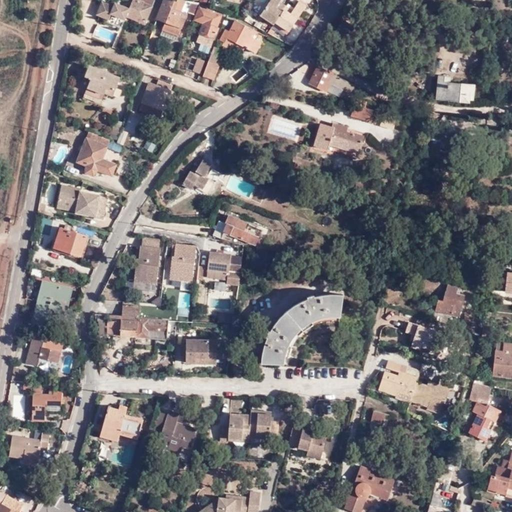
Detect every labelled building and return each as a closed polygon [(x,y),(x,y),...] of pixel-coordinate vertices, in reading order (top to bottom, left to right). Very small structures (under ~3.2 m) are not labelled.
[(113,5),(102,1),(96,14),(109,19),(107,22),(121,28),(125,19),(126,15),(145,23),(154,1),(154,0),(132,0),(130,8),(114,1),(113,5)] [(178,34),(187,12),(195,15),(200,3),(182,0),(178,0),(177,2),(168,0),(164,0),(158,17),(167,21),(164,28),(162,34),(176,40),(178,34)] [(272,0),(262,17),(274,26),(275,24),(285,6),(280,3),(281,0),(272,0)] [(293,11),(285,6),(275,24),(290,33),(306,7),(298,2),(293,11)] [(200,32),(214,37),(219,26),(217,26),(222,13),(201,5),(196,19),(204,23),(200,32)] [(330,38),(341,44),(353,24),(342,18),(330,38)] [(255,30),(236,20),(229,31),(225,30),(220,36),(224,38),(221,44),(229,48),(230,45),(232,40),(244,46),(254,52),(259,41),(256,39),(259,32),(255,30)] [(212,44),(214,37),(200,32),(198,38),(212,44)] [(242,50),(244,46),(232,40),(230,45),(242,50)] [(221,49),(214,47),(212,53),(218,56),(221,49)] [(218,56),(212,53),(209,61),(220,65),(223,57),(218,56)] [(198,58),(193,71),(200,74),(205,61),(198,58)] [(209,61),(203,77),(215,81),(220,65),(209,61)] [(105,92),(113,95),(120,77),(90,65),(86,76),(91,77),(87,88),(85,94),(101,100),(103,95),(105,92)] [(347,81),(318,68),(311,84),(327,91),(337,95),(340,89),(343,90),(347,81)] [(278,84),(289,87),(295,80),(290,75),(278,84)] [(437,100),(468,104),(469,100),(472,100),(474,87),(449,83),(449,78),(440,77),(437,100)] [(143,101),(164,109),(173,85),(158,80),(156,85),(150,83),(143,101)] [(358,95),(360,90),(352,91),(352,87),(348,86),(347,96),(358,95)] [(356,100),(354,106),(364,109),(366,103),(356,100)] [(161,117),(164,109),(143,101),(140,109),(161,117)] [(364,109),(354,106),(351,116),(374,122),(378,113),(364,109)] [(394,128),(398,114),(381,110),(378,124),(394,128)] [(336,129),(320,125),(313,147),(328,150),(329,145),(357,153),(362,136),(345,131),(346,127),(337,125),(336,129)] [(128,132),(122,129),(117,142),(123,145),(128,132)] [(103,158),(111,140),(90,131),(77,162),(86,165),(86,172),(94,175),(98,169),(112,175),(117,164),(103,158)] [(195,173),(191,171),(184,184),(193,189),(196,184),(211,192),(217,182),(214,181),(205,175),(210,167),(212,164),(204,159),(199,167),(195,173)] [(212,174),(214,170),(210,167),(205,175),(214,181),(217,177),(212,174)] [(78,204),(76,211),(76,212),(96,217),(104,219),(108,199),(100,197),(100,195),(87,192),(81,190),(81,189),(61,184),(58,199),(78,204)] [(57,206),(76,211),(78,204),(58,199),(57,206)] [(47,204),(39,202),(38,211),(45,213),(47,204)] [(227,223),(224,230),(255,244),(259,236),(244,230),(247,223),(229,215),(225,222),(227,223)] [(220,238),(224,230),(227,223),(225,222),(218,220),(212,235),(220,238)] [(248,223),(246,230),(260,235),(262,228),(248,223)] [(87,235),(61,228),(55,247),(81,255),(87,235)] [(136,281),(156,284),(161,248),(159,248),(160,238),(143,237),(142,245),(140,245),(136,281)] [(180,280),(192,281),(196,246),(176,244),(174,256),(172,256),(169,279),(180,280)] [(227,284),(238,286),(242,257),(231,255),(231,254),(210,251),(208,270),(228,272),(228,278),(227,284)] [(207,276),(228,278),(228,272),(208,270),(207,276)] [(192,281),(180,280),(178,288),(191,290),(192,281)] [(41,288),(38,300),(64,307),(69,288),(46,282),(44,289),(41,288)] [(444,302),(440,301),(437,312),(458,317),(463,297),(456,295),(457,289),(448,287),(444,302)] [(260,353),(258,361),(281,365),(285,353),(286,350),(288,345),(291,341),(296,335),(301,330),(304,328),(309,325),(313,323),(317,321),(325,318),(334,316),(338,316),(338,295),(329,295),(322,296),(312,298),(301,302),(296,304),(285,314),(281,318),(276,323),(271,330),(268,334),(265,340),(263,345),(260,353)] [(64,307),(38,300),(34,314),(38,315),(36,322),(58,328),(64,307)] [(123,305),(122,315),(139,317),(140,306),(123,305)] [(218,322),(234,324),(235,314),(219,312),(218,322)] [(111,317),(104,316),(102,336),(110,336),(110,335),(111,317)] [(169,321),(111,317),(110,335),(167,339),(169,321)] [(428,351),(434,333),(406,323),(403,333),(410,335),(408,341),(411,343),(410,345),(419,348),(428,351)] [(491,325),(484,323),(482,330),(490,332),(491,325)] [(43,339),(44,334),(33,332),(25,364),(36,367),(38,358),(57,363),(62,345),(43,339)] [(195,357),(216,358),(217,340),(187,338),(186,344),(185,355),(185,362),(195,362),(195,357)] [(511,340),(510,341),(502,339),(500,348),(496,371),(511,374),(511,340)] [(399,362),(385,358),(383,366),(396,370),(396,369),(399,362)] [(417,368),(399,362),(396,369),(400,371),(403,372),(404,369),(416,373),(417,368)] [(440,411),(442,404),(447,386),(451,387),(453,380),(438,375),(436,382),(433,381),(431,385),(425,383),(414,380),(416,375),(403,372),(400,371),(399,375),(382,369),(376,388),(394,393),(393,396),(408,400),(408,401),(440,411)] [(474,377),(469,394),(476,398),(472,407),(477,409),(468,427),(485,436),(500,406),(487,400),(492,382),(474,377)] [(24,381),(22,395),(33,395),(31,419),(44,419),(46,404),(61,405),(62,392),(54,392),(54,394),(40,393),(41,382),(24,381)] [(109,405),(103,428),(121,433),(122,431),(140,436),(145,418),(127,413),(128,410),(109,405)] [(477,409),(472,407),(463,425),(468,427),(477,409)] [(386,412),(375,408),(372,418),(384,421),(386,412)] [(168,413),(160,410),(154,430),(162,433),(157,445),(181,453),(183,447),(190,449),(197,429),(177,422),(180,414),(169,411),(168,413)] [(273,421),(273,413),(252,411),(252,416),(231,414),(230,428),(222,428),(221,443),(229,443),(229,440),(250,442),(251,437),(271,438),(271,437),(280,437),(281,422),(273,421)] [(119,440),(121,433),(103,428),(101,435),(119,440)] [(302,430),(293,428),(289,446),(308,450),(307,455),(321,459),(327,434),(303,428),(302,430)] [(52,433),(43,431),(41,441),(13,436),(9,456),(24,459),(25,457),(39,459),(41,449),(49,451),(52,433)] [(502,470),(497,470),(492,469),(491,479),(484,478),(482,493),(494,494),(494,496),(503,497),(504,495),(511,496),(511,452),(505,451),(503,463),(502,470)] [(38,466),(39,459),(25,457),(24,459),(24,464),(38,466)] [(357,470),(354,478),(343,505),(358,511),(365,494),(368,491),(369,489),(387,496),(394,476),(360,463),(357,470)] [(250,498),(248,511),(257,511),(260,492),(251,491),(250,498)] [(18,511),(23,504),(7,495),(0,506),(0,511),(18,511)] [(236,500),(242,500),(240,511),(248,511),(250,498),(237,496),(236,500)] [(219,497),(198,511),(240,511),(242,500),(236,500),(219,497)] [(488,504),(474,499),(471,506),(481,509),(485,511),(488,504)]
